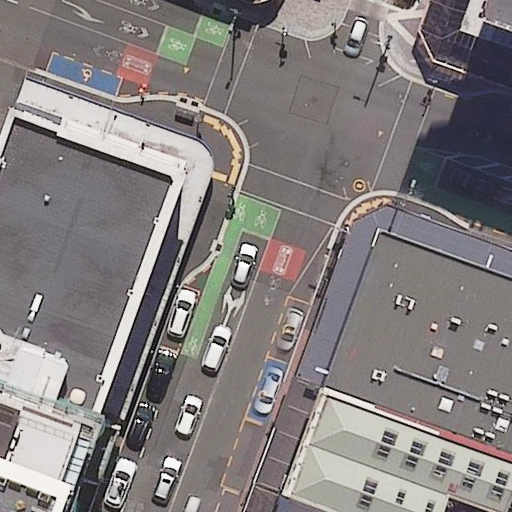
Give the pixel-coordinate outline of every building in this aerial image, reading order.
[(511,0),(481,0),(471,31),(511,45),(511,0)] [(0,371),(100,407),(188,164),(12,101),(0,133),(0,371)] [(511,251),(399,209),(337,381),(511,443),(511,251)] [(0,511),(67,511),(100,407),(0,371),(0,511)] [(511,443),(337,381),(301,482),(383,511),(452,511),(462,488),(511,505),(511,443)] [(383,511),(301,482),(290,511),(383,511)]
